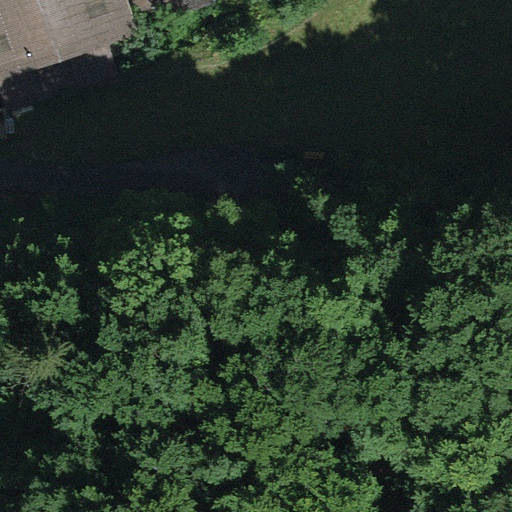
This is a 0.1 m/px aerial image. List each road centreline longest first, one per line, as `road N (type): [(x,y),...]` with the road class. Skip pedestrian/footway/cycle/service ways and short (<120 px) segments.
road 1 (track): [(0,171),(250,174),(267,193),(267,213)]
road 2 (track): [(267,213),(251,242),(220,252),(55,266),(0,286)]
road 3 (track): [(511,222),(365,201),(267,213)]
